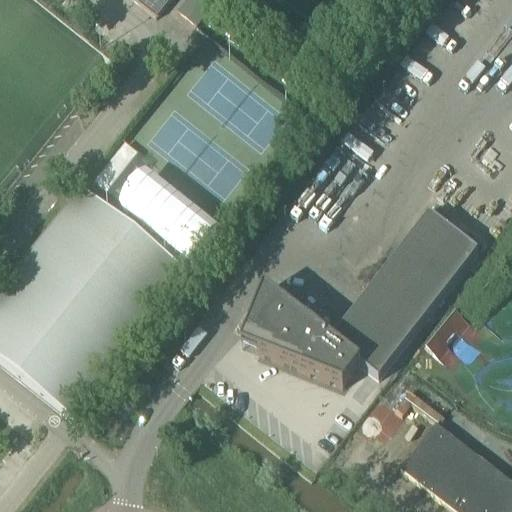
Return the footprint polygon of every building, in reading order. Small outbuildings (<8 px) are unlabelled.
[(125,0),(155,23),(173,0),(125,0)] [(195,31),(209,13),(192,0),(190,0),(177,17),(195,31)] [(106,198),(137,160),(124,149),(93,188),(106,198)] [(217,235),(145,178),(118,212),(190,268),(217,235)] [(0,295),(0,368),(73,426),(188,280),(80,194),(0,295)] [(332,344),(330,348),(360,371),(378,386),(477,258),(428,220),(332,344)] [(245,341),(240,353),(257,361),(342,394),(351,382),(360,371),(330,348),(263,296),(245,341)] [(511,511),(511,490),(435,430),(399,476),(445,511),(511,511)]
